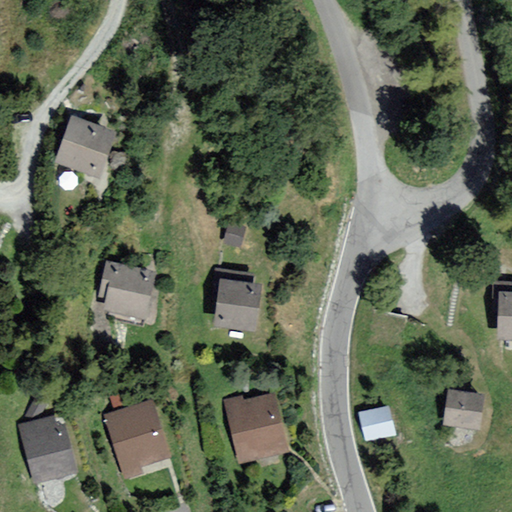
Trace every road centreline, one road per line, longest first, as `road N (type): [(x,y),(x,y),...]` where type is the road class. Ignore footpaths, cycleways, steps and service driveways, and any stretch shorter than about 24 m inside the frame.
road 1 (unclassified): [(360,511),(340,425),(337,360),(360,269),(389,203)]
road 2 (unclassified): [(389,203),(435,203),(461,190),(474,169),(482,121),(462,0)]
road 3 (residential): [(124,0),(116,32),(57,108),(25,206),(0,197)]
road 4 (unclassified): [(389,203),(377,193),(357,97),(322,0)]
